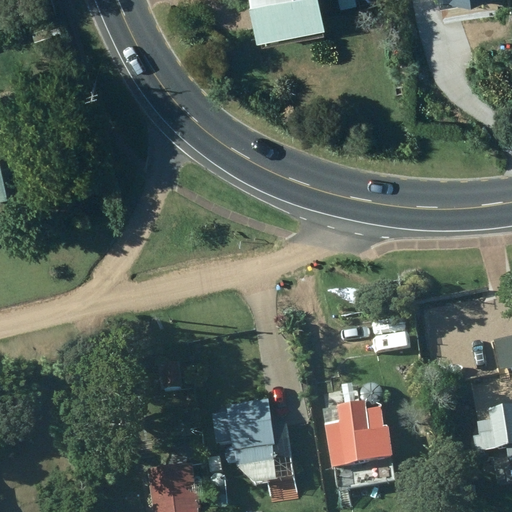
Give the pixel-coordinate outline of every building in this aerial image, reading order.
[(248,0),(258,49),(326,35),(319,0),(248,0)] [(357,8),(355,0),(338,0),(341,12),(357,8)] [(501,0),(437,0),(439,13),(503,5),(501,0)] [(63,31),(57,15),(31,25),(36,40),(63,31)] [(0,142),(0,182),(14,179),(10,164),(17,162),(12,141),(0,144),(0,142)] [(182,390),(183,362),(163,362),(162,389),(182,390)] [(272,397),(229,403),(230,410),(214,413),(218,442),(227,441),(230,462),(239,460),(240,465),(257,482),(282,479),(272,397)] [(373,429),(367,397),(325,405),(335,465),(397,455),(392,426),(373,429)] [(478,447),(511,442),(511,402),(491,406),(493,418),(480,420),(482,433),(476,434),(478,447)] [(150,472),(156,511),(202,511),(195,465),(150,472)]
